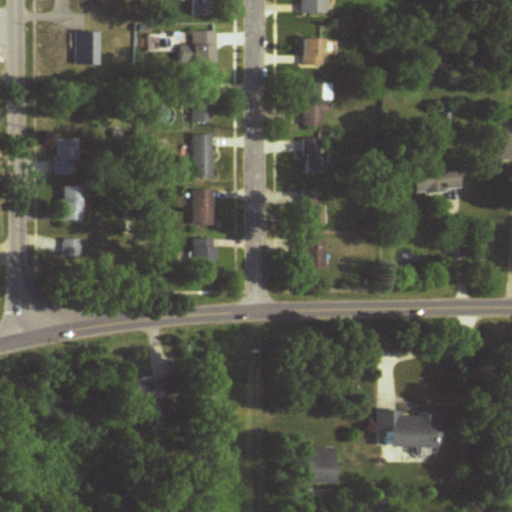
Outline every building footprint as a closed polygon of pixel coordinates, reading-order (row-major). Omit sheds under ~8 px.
[(324,14),(323,0),(297,0),(297,14),(324,14)] [(189,32),(189,63),(212,63),(212,32),(189,32)] [(74,65),(93,65),(93,37),(74,37),(74,65)] [(299,66),(320,66),(320,39),(299,39),(299,66)] [(299,126),(324,127),(325,85),(300,84),(299,126)] [(209,88),(189,88),(189,123),(209,123),(209,88)] [(511,121),(492,122),(492,160),(511,160),(511,121)] [(189,135),(189,178),(209,178),(209,135),(189,135)] [(77,139),(53,139),(53,175),(77,175),(77,139)] [(325,139),(301,139),(301,173),(325,173),(325,139)] [(410,172),(413,195),(458,189),(456,167),(410,172)] [(79,187),(58,187),(58,222),(79,222),(79,187)] [(319,190),(301,190),(301,225),(319,225),(319,190)] [(190,227),(211,227),(211,191),(190,191),(190,227)] [(191,273),(211,273),(211,239),(191,239),(191,273)] [(299,239),(299,270),(322,270),(322,239),(299,239)] [(79,240),(60,240),(60,258),(79,258),(79,240)] [(125,385),(127,408),(170,405),(168,382),(125,385)] [(374,449),(431,448),(431,441),(439,440),(439,423),(428,423),(428,412),(373,413),(374,449)] [(302,485),(332,485),(332,449),(302,449),(302,485)]
